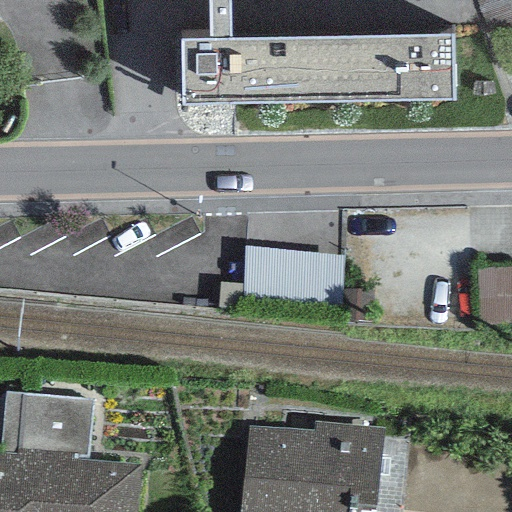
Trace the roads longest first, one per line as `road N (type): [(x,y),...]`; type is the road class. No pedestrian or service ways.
road 1 (secondary): [(0,173),(511,161)]
road 2 (unknown): [(44,0),(54,172)]
